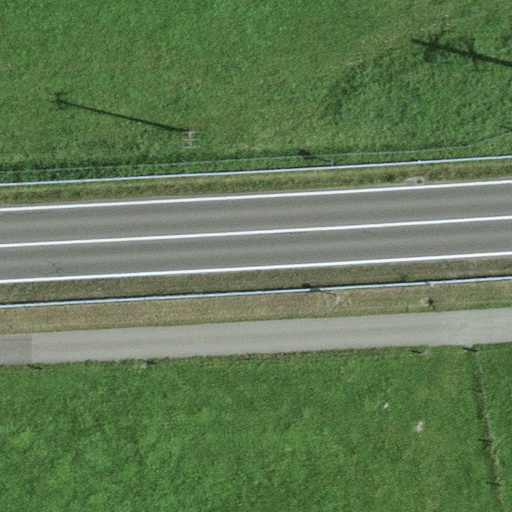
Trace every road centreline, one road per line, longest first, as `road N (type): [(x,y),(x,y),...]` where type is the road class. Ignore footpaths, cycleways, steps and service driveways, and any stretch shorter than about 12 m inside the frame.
road 1 (trunk): [(511,219),(0,253)]
road 2 (unclassified): [(0,349),(511,324)]
